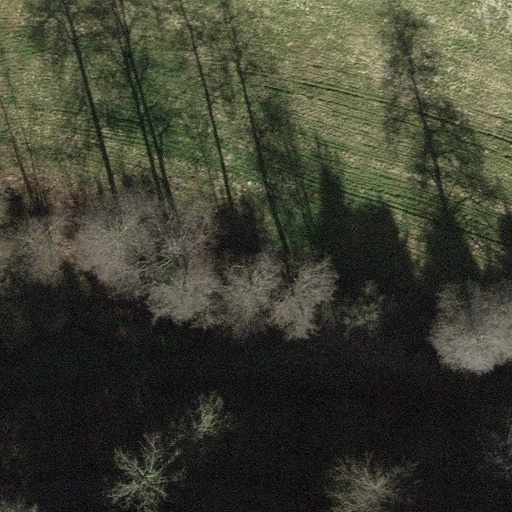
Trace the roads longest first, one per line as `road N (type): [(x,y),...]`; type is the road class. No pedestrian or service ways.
road 1 (track): [(0,155),(511,301)]
road 2 (track): [(291,511),(205,492),(110,483),(0,508)]
